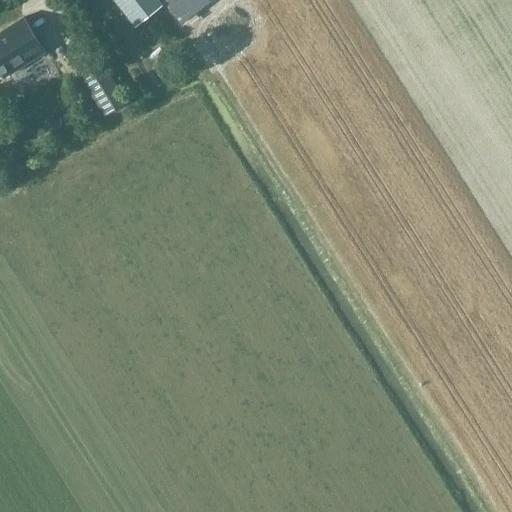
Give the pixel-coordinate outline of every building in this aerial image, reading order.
[(157,0),(114,0),(136,26),(162,6),(157,0)] [(198,0),(204,9),(218,0),(198,0)] [(27,19),(0,35),(0,74),(0,75),(3,80),(48,52),(27,19)] [(106,115),(125,103),(95,56),(76,66),(106,115)] [(43,63),(13,77),(19,90),(49,75),(43,63)]
